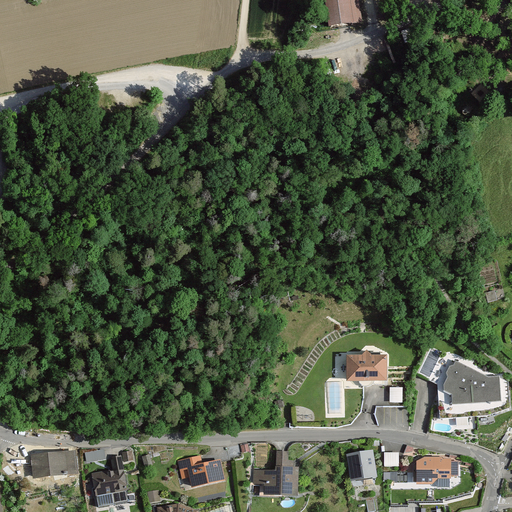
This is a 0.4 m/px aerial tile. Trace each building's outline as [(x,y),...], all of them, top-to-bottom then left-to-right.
[(326,0),(333,33),(367,27),(361,0),(326,0)] [(350,387),(390,387),(390,359),(350,360),(350,387)] [(457,409),(505,406),(504,381),(493,381),(458,364),(455,369),(451,369),(448,375),(449,381),(445,392),(456,399),(457,409)] [(404,401),(405,386),(392,386),(391,400),(404,401)] [(89,461),(108,457),(106,448),(87,451),(89,461)] [(23,455),(26,479),(82,472),(79,449),(23,455)] [(378,449),(347,455),(353,487),(384,481),(378,449)] [(257,469),(258,494),(303,493),(301,450),(279,450),(280,468),(257,469)] [(401,464),(401,451),(386,451),(386,464),(401,464)] [(92,468),(99,507),(134,500),(125,453),(114,455),(116,463),(92,468)] [(178,461),(186,490),(230,479),(224,457),(207,462),(205,454),(178,461)] [(407,455),(407,485),(460,485),(460,456),(407,455)] [(0,483),(0,511),(10,511),(4,482),(0,483)]
